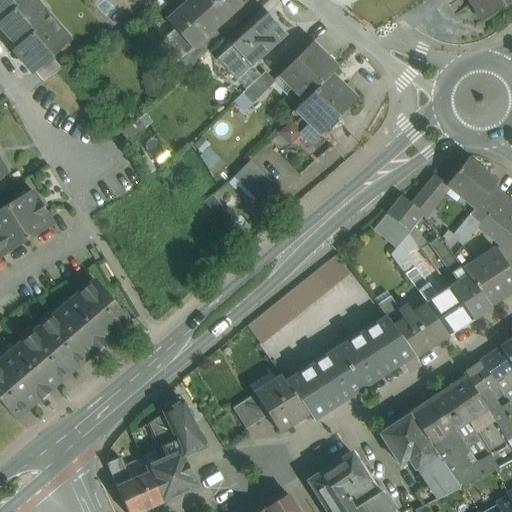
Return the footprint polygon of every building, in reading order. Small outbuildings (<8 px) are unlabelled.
[(71,42),(33,0),(0,0),(0,17),(2,20),(0,21),(0,24),(1,23),(13,37),(11,40),(12,41),(13,40),(18,46),(13,51),(14,52),(17,50),(25,58),(22,61),(34,75),(35,73),(52,58),(71,42)] [(191,0),(167,22),(178,35),(173,40),(186,54),(199,43),(240,6),(234,0),(191,0)] [(511,0),(468,0),(474,8),(476,6),(486,19),(511,0)] [(268,13),(224,53),(237,67),(244,60),(251,68),(287,35),(277,25),(278,24),(268,13)] [(186,54),(179,60),(188,70),(207,53),(199,43),(186,54)] [(311,44),(279,76),(305,101),(331,75),(337,70),(311,44)] [(52,58),(35,73),(43,82),(61,69),(52,58)] [(265,72),(243,94),(253,104),(275,83),(265,72)] [(356,100),(331,75),(305,101),(295,111),(310,126),(316,120),(326,130),(356,100)] [(210,148),(199,155),(217,179),(227,171),(210,148)] [(497,182),(469,159),(457,174),(446,187),(448,189),(475,210),(494,186),(497,182)] [(271,183),(250,162),(234,177),(256,198),(269,185),(271,183)] [(411,204),(401,196),(387,214),(388,215),(409,234),(423,217),(424,218),(448,189),(446,187),(457,174),(451,170),(441,182),(434,176),(411,204)] [(269,185),(256,198),(262,205),(276,191),(269,185)] [(475,210),(471,215),(481,223),(486,216),(489,213),(502,197),(504,194),(494,186),(475,210)] [(32,191),(0,211),(0,257),(53,225),(32,191)] [(511,204),(502,197),(489,213),(486,216),(511,236),(511,204)] [(204,203),(186,220),(192,229),(212,211),(204,203)] [(471,214),(453,235),(463,244),(477,227),(481,223),(471,215),(471,214)] [(409,234),(388,215),(376,229),(397,247),(409,234)] [(511,247),(511,236),(486,216),(481,223),(477,227),(509,252),(511,247)] [(397,247),(391,255),(405,275),(415,268),(428,259),(409,234),(397,247)] [(438,236),(429,244),(435,253),(445,246),(438,236)] [(445,246),(435,253),(458,284),(468,278),(463,271),(464,271),(445,246)] [(464,271),(463,271),(468,278),(489,306),(511,290),(511,274),(496,250),(464,271)] [(337,257),(290,290),(293,294),(302,308),(349,275),(337,257)] [(415,268),(405,275),(414,287),(423,280),(415,268)] [(458,284),(450,289),(472,320),(491,308),(489,306),(468,278),(458,284)] [(436,298),(423,280),(414,287),(426,304),(436,298)] [(129,322),(94,281),(0,361),(0,401),(16,420),(129,322)] [(472,320),(450,289),(436,298),(426,304),(449,335),(472,320)] [(293,294),(246,326),(259,344),(306,312),(302,308),(293,294)] [(402,314),(390,297),(389,298),(387,294),(383,296),(385,300),(377,305),(387,319),(389,322),(402,314)] [(424,309),(394,329),(413,355),(415,357),(445,338),(424,309)] [(387,319),(338,351),(362,388),(413,355),(394,329),(389,322),(387,319)] [(511,340),(500,349),(511,366),(511,340)] [(511,372),(511,366),(500,349),(480,362),(498,389),(491,394),(500,408),(507,403),(511,399),(511,387),(506,377),(511,372)] [(338,351),(287,384),(308,414),(312,420),(362,388),(338,351)] [(511,410),(507,403),(500,408),(491,394),(498,389),(480,362),(464,374),(481,401),(482,400),(506,440),(507,439),(511,436),(511,410)] [(466,378),(410,415),(437,456),(459,488),(478,478),(471,467),(458,447),(465,443),(457,430),(470,422),(491,456),(489,457),(497,469),(511,461),(511,447),(507,439),(506,440),(482,400),(481,401),(464,374),(463,374),(466,378)] [(282,377),(254,395),(268,416),(278,433),(308,414),(287,384),(282,377)] [(254,395),(233,409),(246,430),(268,416),(254,395)] [(207,446),(181,397),(168,404),(170,408),(161,412),(163,415),(176,441),(183,457),(207,446)] [(164,415),(148,425),(158,451),(162,449),(162,448),(176,441),(164,415)] [(410,415),(380,435),(399,465),(408,459),(415,470),(419,468),(437,456),(410,415)] [(176,441),(162,448),(162,449),(167,458),(145,468),(147,473),(148,473),(161,504),(196,487),(183,457),(176,441)] [(351,453),(308,481),(326,511),(394,511),(382,491),(378,494),(351,453)] [(437,456),(419,468),(439,499),(459,488),(437,456)] [(489,457),(471,467),(478,478),(497,469),(489,457)] [(119,459),(106,464),(116,487),(129,481),(123,467),(119,459)] [(142,459),(123,467),(129,481),(116,487),(127,511),(142,511),(161,504),(148,473),(147,473),(145,468),(142,459)] [(510,499),(487,511),(511,511),(511,493),(508,495),(510,499)] [(298,511),(288,495),(264,510),(265,511),(298,511)]
